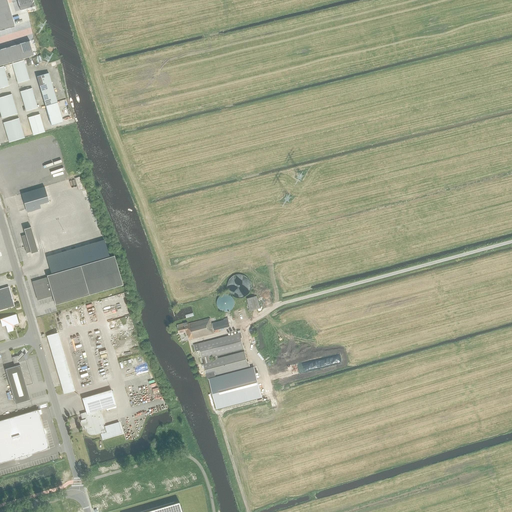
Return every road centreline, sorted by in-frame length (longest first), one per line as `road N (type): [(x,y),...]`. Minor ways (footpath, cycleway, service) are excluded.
road 1 (track): [(191,342),(245,325),(260,367),(268,398),(217,412),(248,511)]
road 2 (unclassified): [(80,490),(35,336)]
road 3 (unclassified): [(35,336),(0,215)]
